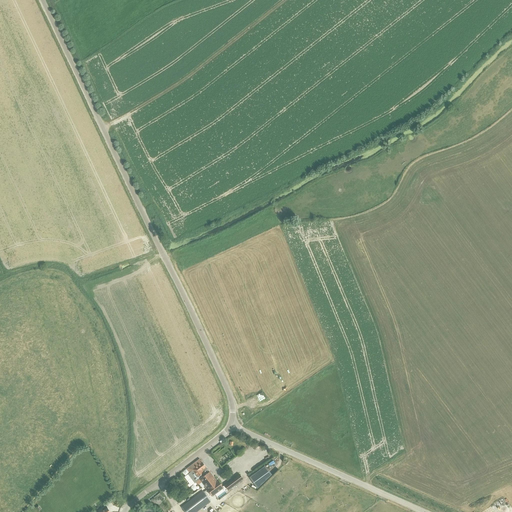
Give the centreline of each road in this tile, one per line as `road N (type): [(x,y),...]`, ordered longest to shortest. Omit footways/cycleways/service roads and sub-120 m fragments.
road 1 (tertiary): [(232,426),(231,398),(42,0)]
road 2 (tertiary): [(425,511),(232,426)]
road 3 (residential): [(134,500),(232,426)]
